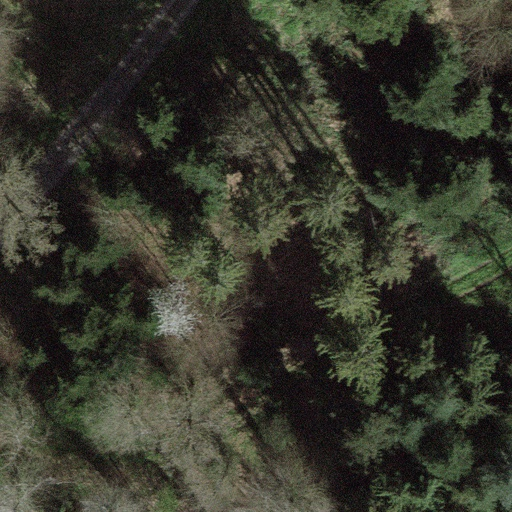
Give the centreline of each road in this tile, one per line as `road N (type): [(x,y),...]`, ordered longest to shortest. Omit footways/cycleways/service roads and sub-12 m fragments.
road 1 (track): [(511,246),(303,375),(197,426),(125,435),(63,431),(0,414)]
road 2 (track): [(177,0),(0,227)]
